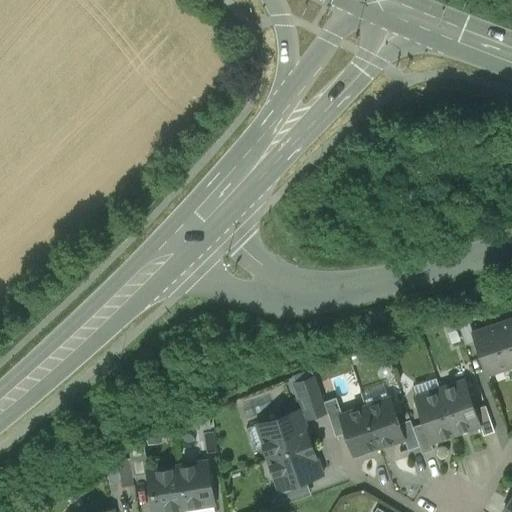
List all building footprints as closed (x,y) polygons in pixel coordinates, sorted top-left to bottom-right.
[(511,320),(498,325),(511,364),(511,320)] [(511,364),(498,325),(474,334),(488,373),(511,364)] [(306,418),(327,411),(324,402),(315,377),(294,384),(306,418)] [(475,410),(465,381),(440,389),(455,433),(480,424),(475,410)] [(455,433),(440,389),(416,398),(424,423),(431,441),(455,433)] [(341,416),(343,415),(337,397),(324,402),(327,411),(336,436),(347,432),(341,416)] [(399,424),(390,399),(366,407),(380,447),(404,438),(399,424)] [(486,406),(475,410),(480,424),(484,435),(495,431),(486,406)] [(380,447),(366,407),(343,415),(341,416),(347,432),(355,455),(380,447)] [(299,411),(258,425),(269,459),(311,444),(299,411)] [(420,447),(413,427),(410,420),(399,424),(404,438),(408,451),(420,447)] [(431,441),(424,423),(413,427),(420,447),(422,453),(433,449),(431,441)] [(130,458),(133,478),(149,475),(148,471),(144,439),(128,446),(130,458)] [(311,444),(269,459),(280,489),(307,480),(322,475),(311,444)] [(122,487),(134,486),(133,478),(130,458),(118,460),(121,479),(122,487)] [(109,481),(121,479),(118,460),(106,461),(109,481)] [(214,504),(207,462),(178,466),(184,509),(214,504)] [(163,511),(184,509),(178,466),(148,471),(149,475),(154,511),(163,511)] [(278,507),(312,495),(307,480),(280,489),(282,493),(274,496),(278,507)]
